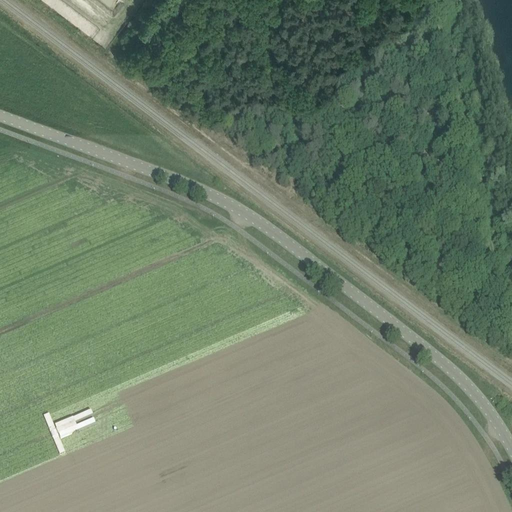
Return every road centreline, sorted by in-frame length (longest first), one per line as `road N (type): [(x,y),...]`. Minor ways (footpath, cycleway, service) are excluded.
road 1 (tertiary): [(511,445),(487,404),(275,233),(222,201),(0,116)]
road 2 (track): [(511,325),(440,0)]
